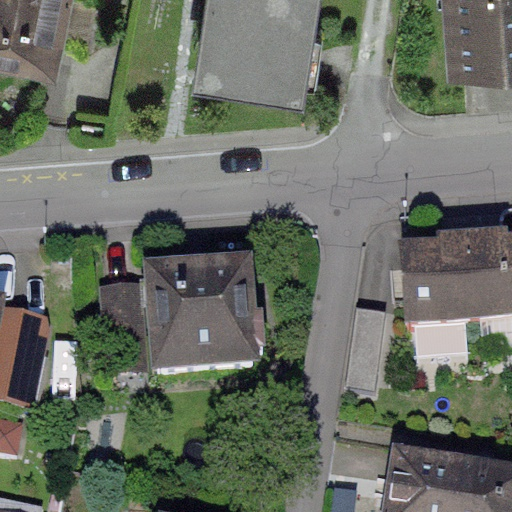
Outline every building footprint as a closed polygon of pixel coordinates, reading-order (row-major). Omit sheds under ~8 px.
[(82,0),(0,0),(0,71),(65,85),(82,0)] [(327,0),(219,0),(202,99),(307,117),(327,0)] [(511,0),(441,0),(448,102),(511,97),(511,0)] [(511,212),(480,215),(491,354),(511,352),(511,212)] [(480,215),(392,222),(403,361),(491,354),(480,215)] [(259,418),(252,282),(147,287),(153,423),(259,418)] [(78,344),(0,328),(0,440),(57,451),(78,344)] [(511,511),(511,468),(402,451),(392,511),(511,511)]
